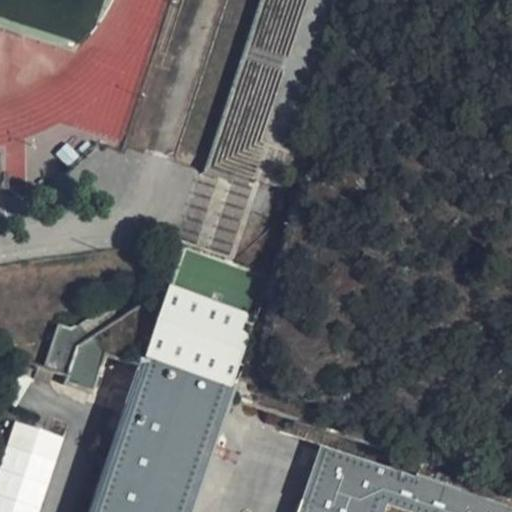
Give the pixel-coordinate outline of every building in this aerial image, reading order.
[(172,288),(250,307),(259,270),(181,252),(172,288)] [(231,385),(254,318),(172,291),(150,358),(231,385)] [(189,511),(231,387),(146,367),(97,511),(189,511)] [(35,511),(61,438),(16,423),(0,470),(0,511),(35,511)] [(382,511),(385,506),(402,511),(511,511),(511,510),(322,446),(299,511),(382,511)]
